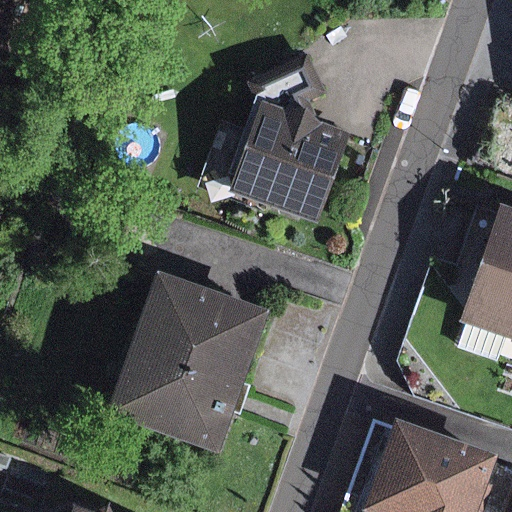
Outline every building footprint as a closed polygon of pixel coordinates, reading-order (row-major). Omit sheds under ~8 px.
[(0,0),(0,47),(5,49),(21,0),(0,0)] [(351,133),(268,104),(236,194),(319,223),(351,133)] [(511,200),(505,198),(466,314),(511,329),(511,200)] [(265,304),(159,267),(110,406),(216,443),(265,304)] [(503,444),(396,406),(361,502),(388,511),(477,511),(479,507),(487,510),(498,480),(491,477),(503,444)]
